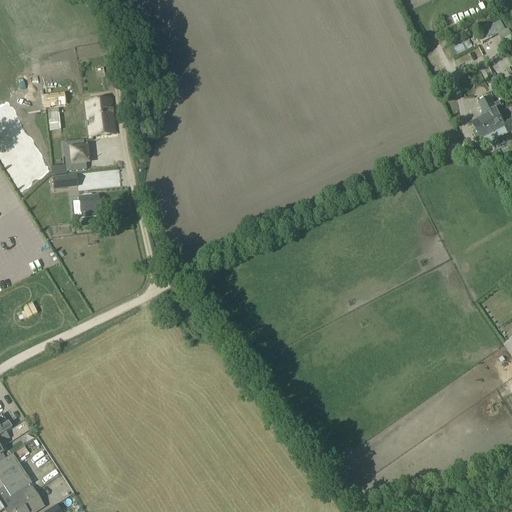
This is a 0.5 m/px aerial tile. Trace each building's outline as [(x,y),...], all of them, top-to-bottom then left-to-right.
[(511,38),(511,36),(501,41),(509,56),(509,55),(511,60),(511,38)] [(479,118),(470,123),(475,131),(473,132),(476,138),(478,137),(479,140),(482,138),(485,145),(511,130),(511,105),(501,111),(507,121),(503,124),(487,95),(476,101),(482,111),(479,118)] [(111,103),(88,104),(92,137),(115,135),(111,103)] [(83,146),(83,142),(63,144),(66,173),(86,171),(85,166),(89,165),(87,146),(83,146)] [(108,185),(117,185),(116,161),(107,161),(108,185)] [(67,178),(53,180),(54,190),(68,188),(67,178)] [(79,202),(71,203),(73,219),(81,218),(81,214),(99,212),(97,197),(79,199),(79,202)] [(67,281),(56,286),(60,296),(72,292),(67,281)] [(33,305),(15,314),(19,323),(37,314),(33,305)] [(511,339),(500,348),(511,364),(511,339)] [(29,438),(26,449),(31,451),(34,439),(29,438)] [(41,463),(45,455),(42,453),(37,461),(41,463)] [(12,456),(0,463),(0,483),(4,490),(0,492),(0,501),(6,511),(37,511),(43,508),(30,487),(31,486),(12,456)] [(49,473),(54,471),(50,462),(46,464),(49,473)] [(50,488),(55,485),(49,475),(44,478),(50,488)] [(46,488),(42,491),(47,500),(52,497),(46,488)]
